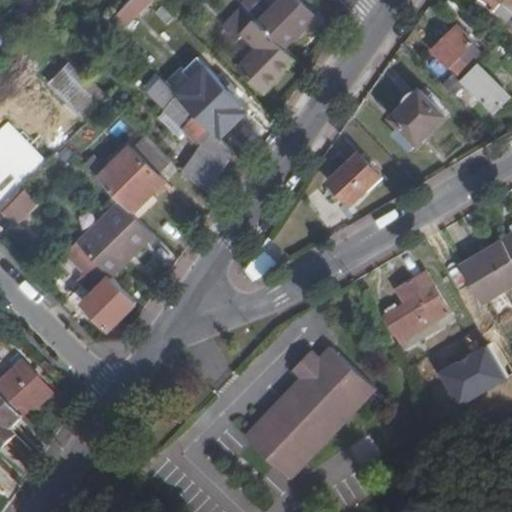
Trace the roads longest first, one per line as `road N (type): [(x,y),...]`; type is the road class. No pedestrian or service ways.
road 1 (residential): [(167,334),(278,296),(511,160)]
road 2 (unclassified): [(167,334),(382,21)]
road 3 (residential): [(0,277),(116,394)]
road 4 (unclassified): [(38,511),(116,394)]
